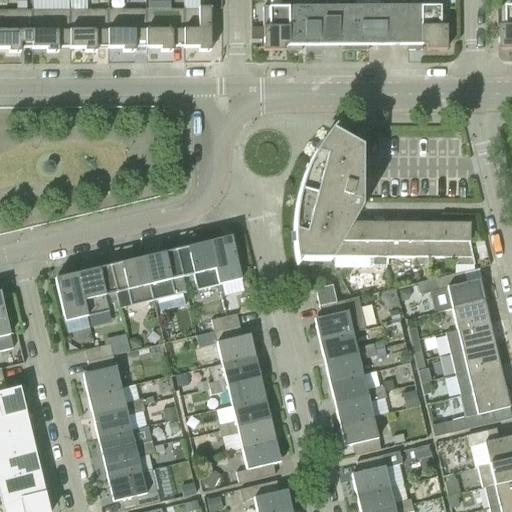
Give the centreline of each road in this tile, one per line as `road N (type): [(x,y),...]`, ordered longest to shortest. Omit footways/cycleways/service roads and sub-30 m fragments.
road 1 (residential): [(322,511),(251,214),(213,176)]
road 2 (residential): [(82,511),(15,252)]
road 3 (tertiary): [(235,89),(475,95)]
road 4 (tertiary): [(235,89),(0,88)]
road 5 (tertiary): [(15,252),(194,209),(213,176)]
road 6 (residential): [(475,95),(511,242)]
